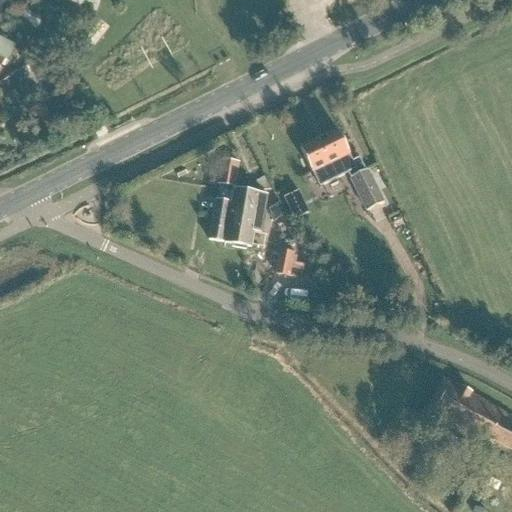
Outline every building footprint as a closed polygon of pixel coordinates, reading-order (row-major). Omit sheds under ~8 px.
[(0,68),(4,61),(8,63),(16,46),(6,41),(0,38),(0,68)] [(108,135),(105,129),(94,135),(98,141),(108,135)] [(350,156),(338,132),(299,151),(311,175),(312,174),(319,189),(348,175),(350,180),(349,180),(366,214),(383,205),(367,172),(365,173),(359,160),(352,164),(349,157),(350,156)] [(235,169),(225,167),(222,181),(232,183),(235,169)] [(233,208),(217,205),(215,219),(211,244),(227,247),(226,247),(253,251),(262,198),(235,194),(233,208)] [(279,206),(269,212),(273,224),(283,214),(279,206)] [(293,256),(280,253),(275,275),(289,278),(293,256)] [(427,417),(425,421),(430,423),(431,419),(445,426),(444,427),(449,429),(450,428),(470,437),(470,436),(491,446),(493,441),(511,451),(511,424),(511,425),(511,424),(511,418),(471,394),(462,388),(443,379),(424,416),(427,417)] [(484,477),(466,510),(470,511),(482,511),(497,484),(484,477)]
